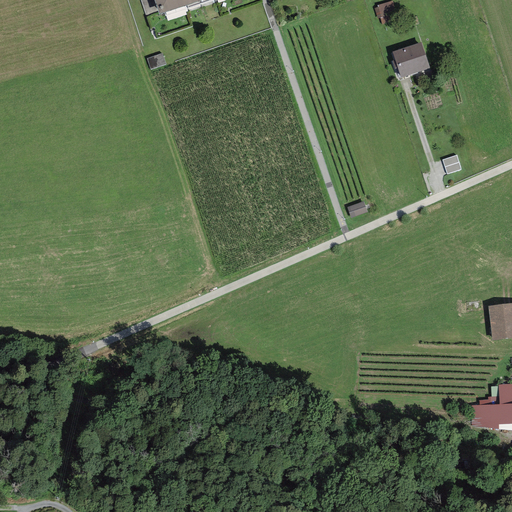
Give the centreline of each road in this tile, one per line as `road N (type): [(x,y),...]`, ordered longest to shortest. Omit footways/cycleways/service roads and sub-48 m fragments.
road 1 (unclassified): [(0,370),(76,354),(511,164)]
road 2 (track): [(0,395),(63,394),(266,453),(313,482),(334,511)]
